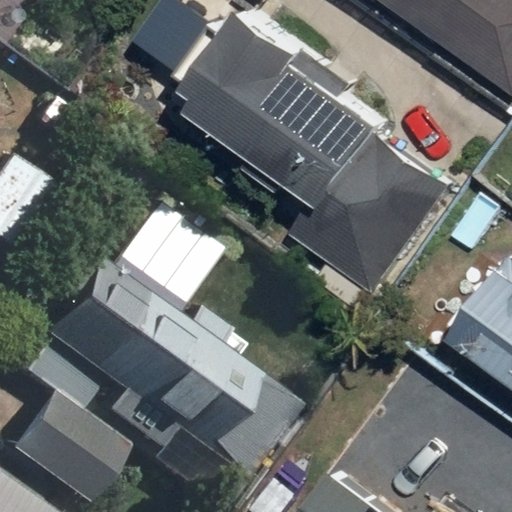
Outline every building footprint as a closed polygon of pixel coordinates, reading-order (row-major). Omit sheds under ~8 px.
[(268,0),(266,0),(232,50),(219,40),(198,70),(212,79),(197,101),(326,191),(299,230),(383,288),(457,180),(389,133),(401,115),(313,54),(324,38),(268,0)] [(511,0),(398,0),(511,82),(511,0)] [(0,239),(15,249),(60,183),(4,145),(0,149),(0,239)] [(87,255),(37,329),(241,467),(290,393),(87,255)] [(511,264),(464,331),(511,366),(511,264)] [(111,430),(45,382),(4,440),(70,487),(111,430)] [(409,511),(345,464),(309,511),(409,511)] [(0,511),(60,511),(0,472),(0,511)]
